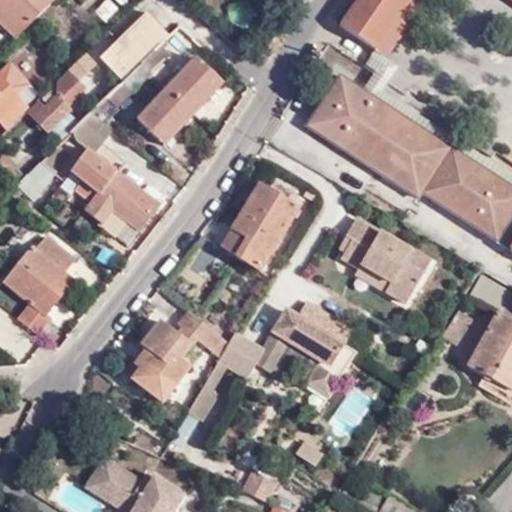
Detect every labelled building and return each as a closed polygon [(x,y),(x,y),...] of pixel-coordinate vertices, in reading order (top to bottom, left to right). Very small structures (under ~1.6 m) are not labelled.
[(0,0),(0,21),(18,39),(57,0),(0,0)] [(511,0),(350,0),(336,22),(378,51),(413,0),(511,0)] [(511,0),(413,0),(378,51),(389,58),(428,0),(511,0)] [(170,38),(149,14),(102,58),(116,73),(114,75),(123,84),(141,67),(161,47),(170,38)] [(173,57),(161,47),(141,67),(152,78),(173,57)] [(96,67),(87,56),(60,82),(61,97),(48,108),(41,100),(29,112),(49,133),(73,111),(70,106),(86,92),(79,83),(96,67)] [(169,93),(197,119),(217,98),(208,88),(216,79),(199,62),(169,93)] [(9,129),(32,107),(21,95),(31,86),(11,65),(0,75),(0,121),(2,121),(9,129)] [(141,67),(123,84),(108,99),(108,100),(119,111),(152,78),(141,67)] [(511,186),(343,78),(318,115),(356,139),(348,152),(421,199),(425,193),(511,248),(511,186)] [(208,88),(217,98),(227,88),(216,79),(208,88)] [(176,140),(197,119),(169,93),(141,124),(158,141),(166,132),(176,140)] [(109,138),(114,133),(92,114),(83,123),(107,141),(109,138)] [(98,152),(107,141),(83,123),(43,162),(58,175),(84,141),(98,152)] [(167,149),(176,140),(166,132),(158,141),(167,149)] [(92,206),(118,174),(89,151),(72,174),(82,182),(76,192),(92,206)] [(43,162),(18,185),(35,203),(58,175),(43,162)] [(160,206),(118,174),(92,206),(87,212),(102,224),(113,211),(126,222),(139,232),(160,206)] [(259,269),(299,206),(260,182),(218,245),(259,269)] [(116,234),(126,222),(113,211),(102,224),(116,234)] [(392,287),(388,293),(409,306),(433,265),(361,221),(350,239),(357,243),(350,255),(346,261),(363,272),(365,267),(380,276),(378,279),(392,287)] [(357,243),(350,239),(343,251),(350,255),(357,243)] [(16,317),(39,336),(52,319),(49,317),(77,282),(67,275),(77,262),(50,240),(41,251),(36,247),(6,283),(29,300),(16,317)] [(360,276),(388,293),(392,287),(378,279),(380,276),(365,267),(363,272),(360,276)] [(511,322),(511,320),(511,293),(482,276),(469,299),(501,317),(470,368),(486,378),(486,382),(511,396),(511,322)] [(300,318),(347,345),(356,330),(309,302),(300,318)] [(226,366),(246,378),(255,363),(269,372),(287,340),(319,360),(307,382),(329,394),(355,350),(348,346),(347,345),(300,318),(288,311),(283,308),(260,347),(238,334),(237,334),(231,345),(221,363),(226,366)] [(219,358),(228,343),(191,313),(190,312),(179,326),(219,358)] [(454,345),(469,319),(459,314),(443,338),(454,345)] [(131,375),(162,399),(189,364),(179,357),(189,344),(157,318),(139,342),(150,352),(131,375)] [(228,343),(231,345),(237,334),(238,334),(235,332),(228,343)] [(221,363),(231,345),(228,343),(219,358),(217,361),(221,363)] [(206,387),(219,366),(216,363),(203,385),(206,387)] [(206,387),(211,390),(226,366),(221,363),(220,364),(219,366),(206,387)] [(189,414),(204,389),(206,387),(203,385),(186,412),(189,414)] [(197,419),(200,421),(217,394),(211,390),(206,387),(204,389),(189,414),(197,419)] [(162,457),(188,415),(189,414),(186,412),(159,456),(162,457)] [(197,419),(189,414),(188,415),(162,457),(178,465),(181,458),(175,455),(197,419)] [(321,454),(302,442),(295,452),(314,464),(321,454)] [(88,489),(124,511),(134,511),(135,511),(104,492),(119,468),(106,460),(88,489)] [(240,492),(266,503),(278,475),(253,464),(240,492)] [(135,511),(134,511),(175,511),(185,499),(148,477),(143,483),(119,468),(104,492),(135,511)] [(356,511),(379,511),(380,511),(346,490),(340,502),(356,511)] [(413,511),(389,497),(380,511),(379,511),(413,511)]
